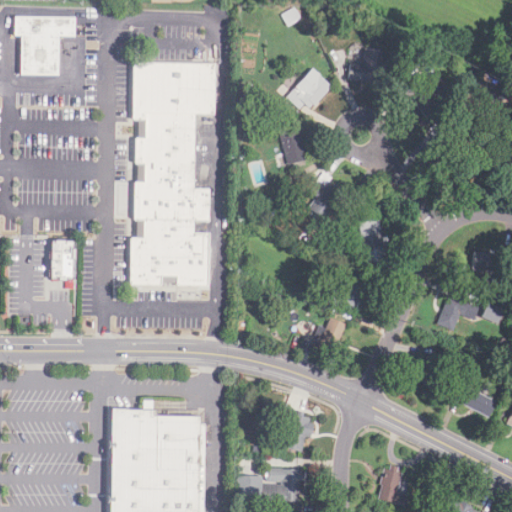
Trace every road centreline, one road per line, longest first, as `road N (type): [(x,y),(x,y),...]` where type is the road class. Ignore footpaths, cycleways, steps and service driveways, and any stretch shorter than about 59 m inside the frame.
road 1 (tertiary): [(0,349),(194,352),(268,363),(511,475)]
road 2 (residential): [(511,216),(466,216),(429,247),(347,433),(339,511)]
road 3 (residential): [(345,150),(370,155),(379,127),(351,120),(342,130),(345,150)]
